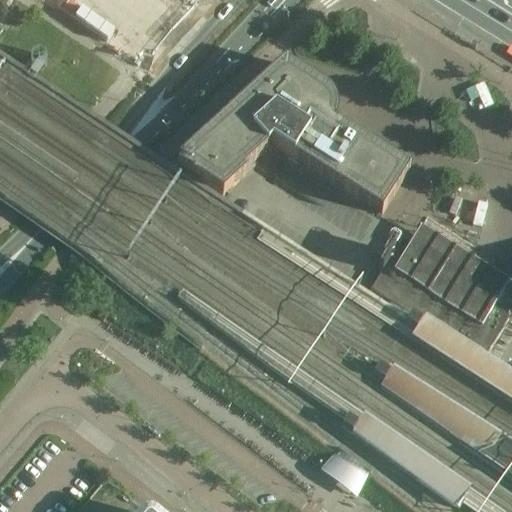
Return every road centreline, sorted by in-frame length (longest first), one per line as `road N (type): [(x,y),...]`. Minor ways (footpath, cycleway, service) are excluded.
road 1 (residential): [(36,395),(78,400),(112,418),(235,511)]
road 2 (secondary): [(134,128),(205,83),(284,0)]
road 3 (secondary): [(6,265),(134,128)]
road 4 (secondary): [(241,0),(155,91),(134,128)]
